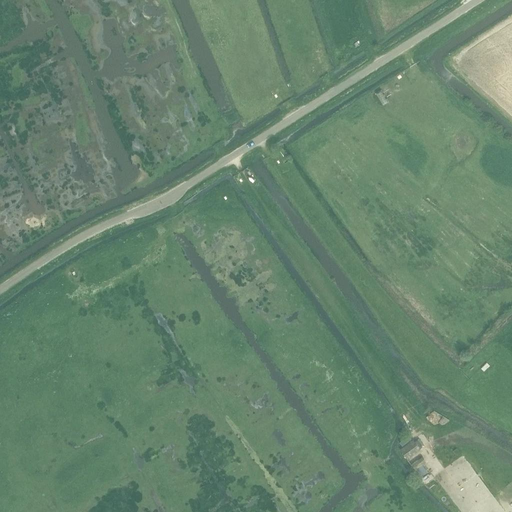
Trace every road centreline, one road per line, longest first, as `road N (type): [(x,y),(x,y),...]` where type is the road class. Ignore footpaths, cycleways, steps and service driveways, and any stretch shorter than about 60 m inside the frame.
road 1 (unclassified): [(0,290),(100,224),(161,200),(481,0)]
road 2 (track): [(233,155),(420,426),(475,440),(511,461)]
